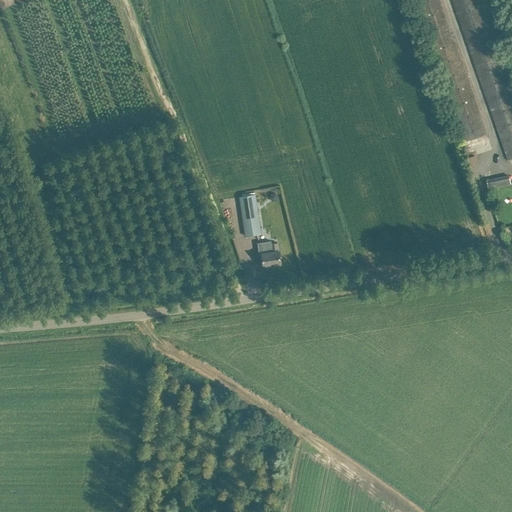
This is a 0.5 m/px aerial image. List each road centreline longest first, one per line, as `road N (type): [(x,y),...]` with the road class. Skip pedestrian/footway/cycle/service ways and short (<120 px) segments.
road 1 (unclassified): [(511,260),(0,329)]
road 2 (track): [(139,315),(157,340),(414,511)]
road 3 (track): [(248,299),(177,116)]
